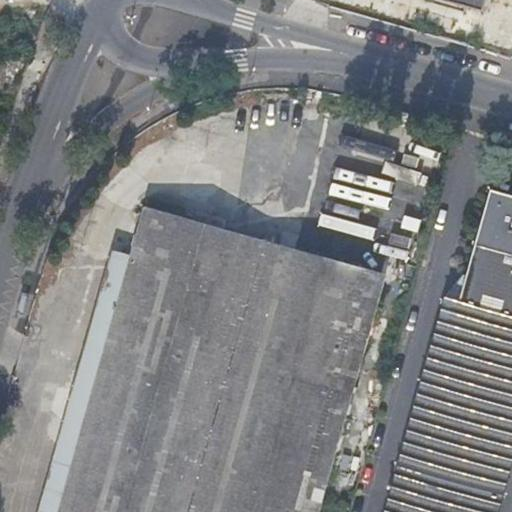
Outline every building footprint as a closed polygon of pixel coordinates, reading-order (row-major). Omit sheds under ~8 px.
[(427,0),(480,18),(486,0),(427,0)] [(460,301),(511,315),(511,196),(491,190),(475,243),(467,274),(460,301)] [(132,254),(59,511),(317,511),(385,274),(146,204),(132,254)] [(110,248),(36,511),(59,511),(132,254),(110,248)] [(467,274),(445,297),(460,301),(467,274)] [(511,315),(460,301),(445,297),(383,511),(495,511),(511,454),(511,315)]
